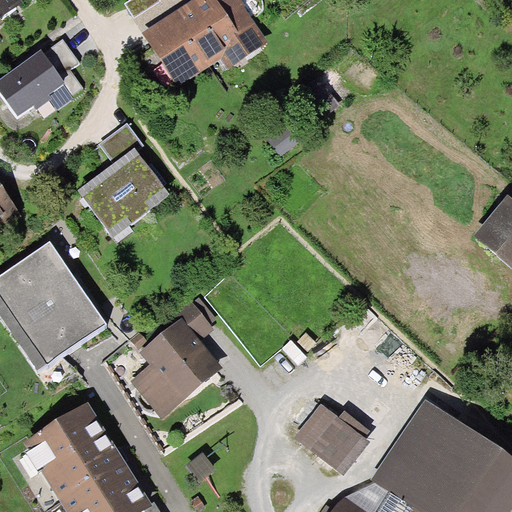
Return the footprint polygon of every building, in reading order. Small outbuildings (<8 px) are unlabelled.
[(0,0),(0,25),(25,6),(20,0),(0,0)] [(159,0),(132,0),(125,5),(134,20),(161,2),(159,0)] [(194,0),(142,35),(177,86),(216,60),(225,73),(271,42),(242,0),(194,0)] [(69,71),(79,65),(64,43),(45,55),(43,53),(18,70),(0,82),(0,94),(18,120),(34,109),(37,113),(51,103),(56,109),(72,99),(70,96),(81,88),(69,71)] [(330,64),(290,97),(315,127),(340,106),(330,94),(344,82),(330,64)] [(283,119),(264,131),(281,158),(300,146),(283,119)] [(115,168),(79,195),(113,239),(169,196),(141,160),(149,154),(129,128),(101,150),(115,168)] [(0,227),(2,226),(5,230),(23,219),(0,182),(0,227)] [(471,233),(511,269),(511,202),(504,195),(471,233)] [(73,278),(52,246),(0,280),(0,316),(38,374),(107,329),(73,278)] [(131,385),(163,421),(222,370),(199,343),(214,330),(190,302),(175,315),(180,320),(140,354),(152,367),(131,385)] [(320,401),(294,435),(342,472),(368,437),(361,432),(366,425),(342,407),(336,414),(320,401)] [(504,511),(511,502),(511,460),(429,402),(374,480),(389,491),(374,511),(370,511),(342,492),(328,511),(504,511)] [(154,511),(89,408),(24,448),(63,511),(154,511)]
